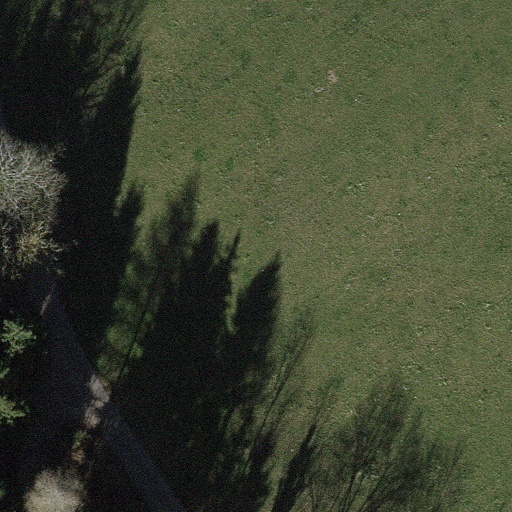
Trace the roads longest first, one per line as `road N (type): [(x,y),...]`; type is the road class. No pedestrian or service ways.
road 1 (track): [(0,134),(67,359),(175,511)]
road 2 (track): [(67,359),(43,407),(23,511)]
